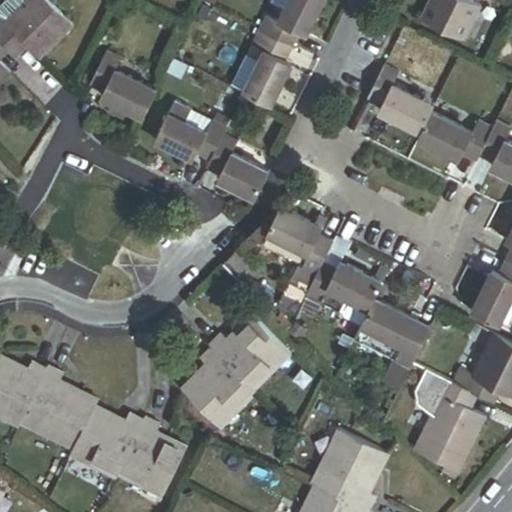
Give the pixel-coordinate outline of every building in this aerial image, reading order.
[(38,55),(71,22),(48,0),(0,0),(0,39),(4,43),(11,50),(23,39),(38,55)] [(309,25),(321,0),(286,0),(278,19),(265,12),(258,27),(292,44),(299,29),(303,22),(309,25)] [(480,6),(468,0),(433,0),(434,0),(433,0),(429,0),(421,18),(459,38),(468,20),(471,22),(480,6)] [(204,3),(196,17),(206,22),(213,8),(204,3)] [(459,38),(462,39),(471,22),(468,20),(459,38)] [(299,29),(306,33),(309,25),(303,22),(299,29)] [(285,59),(292,44),(258,27),(251,42),(263,48),(242,90),(270,104),(288,68),(282,65),(285,59)] [(0,78),(9,70),(0,61),(0,46),(4,43),(0,39),(0,78)] [(157,87),(114,65),(120,54),(105,47),(89,80),(103,87),(110,91),(107,98),(142,115),(157,87)] [(288,68),(291,62),(285,59),(282,65),(288,68)] [(430,107),(433,101),(392,80),(398,70),(383,63),(366,96),(382,103),(387,106),(384,112),(418,130),(430,107)] [(103,87),(100,94),(107,98),(110,91),(103,87)] [(226,119),(237,97),(228,92),(216,114),(226,119)] [(175,102),(170,111),(206,129),(210,120),(175,102)] [(384,112),(387,106),(382,103),(379,109),(384,112)] [(479,151),(492,125),(479,118),(474,129),(430,107),(418,130),(416,136),(453,155),(457,149),(463,152),(475,158),(479,151)] [(222,130),(227,122),(213,115),(210,120),(206,129),(170,111),(168,110),(154,138),(185,154),(189,147),(196,150),(209,157),(222,130)] [(511,176),(511,140),(504,137),(510,126),(495,119),(492,125),(479,151),(493,159),(499,162),(496,168),(511,176)] [(268,170),(230,151),(237,138),(222,130),(209,157),(205,165),(220,172),(226,175),(222,182),(254,198),(268,170)] [(189,147),(185,154),(192,157),(196,150),(189,147)] [(457,149),(453,155),(459,158),(463,152),(457,149)] [(496,168),(499,162),(493,159),(490,165),(496,168)] [(220,172),(216,179),(222,182),(226,175),(220,172)] [(332,240),(318,233),(312,230),(315,223),(280,205),(265,234),(307,255),(301,268),(315,275),(323,259),(332,240)] [(312,230),(318,233),(322,226),(315,223),(312,230)] [(499,325),(511,300),(511,261),(504,257),(498,270),(495,277),(488,273),(470,310),(499,325)] [(373,297),(382,280),(347,262),(343,269),(337,266),(323,259),(315,275),(305,293),(319,300),(325,288),(367,309),(373,297)] [(340,259),(337,266),(343,269),(347,262),(340,259)] [(297,266),(287,284),(305,293),(315,275),(301,268),(297,266)] [(495,277),(498,270),(492,267),(488,273),(495,277)] [(406,322),(410,315),(373,297),(367,309),(358,327),(402,348),(395,361),(409,367),(426,333),(413,326),(406,322)] [(289,326),(302,332),(308,318),(296,312),(289,326)] [(270,363),(285,348),(253,313),(235,330),(237,332),(229,340),(220,332),(208,343),(212,347),(251,386),(252,387),(274,367),(270,363)] [(406,322),(413,326),(417,319),(410,315),(406,322)] [(367,410),(381,424),(409,367),(395,361),(402,348),(358,327),(353,338),(391,358),(379,381),(389,386),(384,397),(376,392),(367,410)] [(511,394),(511,340),(493,331),(472,374),(459,368),(452,382),(471,392),(487,400),(494,386),(511,394)] [(251,386),(212,347),(201,357),(209,365),(201,373),(199,371),(182,387),(219,426),(241,405),(236,401),(251,386)] [(297,358),(303,365),(310,358),(303,352),(297,358)] [(21,420),(47,367),(31,359),(27,368),(10,359),(8,363),(0,358),(0,412),(20,423),(21,420)] [(95,403),(73,392),(75,388),(59,381),(63,371),(48,364),(47,367),(21,420),(46,432),(48,429),(75,443),(95,405),(95,403)] [(427,370),(421,384),(428,387),(435,374),(427,370)] [(465,456),(485,416),(464,405),(471,392),(452,382),(435,374),(428,387),(442,394),(422,435),(415,447),(458,469),(465,456)] [(319,390),(334,397),(338,387),(324,380),(319,390)] [(118,471),(143,419),(129,412),(124,423),(113,418),(115,415),(95,405),(75,443),(74,447),(91,456),(89,460),(116,474),(118,471)] [(165,489),(187,446),(168,437),(166,436),(164,439),(154,434),(159,423),(145,415),(143,419),(118,471),(145,484),(147,480),(165,489)] [(373,471),(384,448),(345,430),(331,458),(327,456),(314,482),(316,483),(369,509),(377,494),(369,490),(377,473),(373,471)] [(370,511),(372,510),(369,509),(316,483),(303,510),(307,511),(370,511)]
